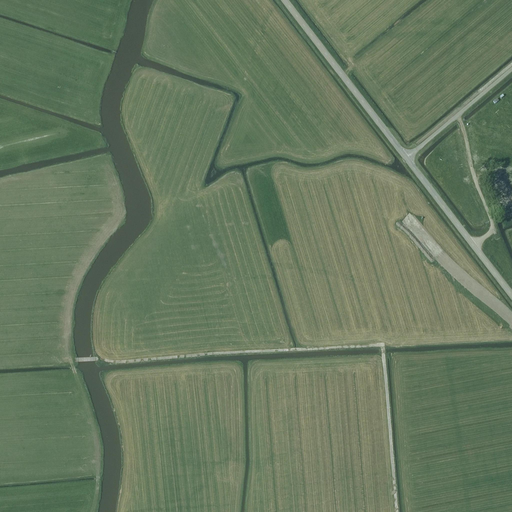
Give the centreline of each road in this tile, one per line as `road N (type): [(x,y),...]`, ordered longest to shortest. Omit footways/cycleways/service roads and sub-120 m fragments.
road 1 (tertiary): [(406,158),(284,0)]
road 2 (tertiary): [(511,295),(406,158)]
road 3 (unclassified): [(406,158),(511,69)]
